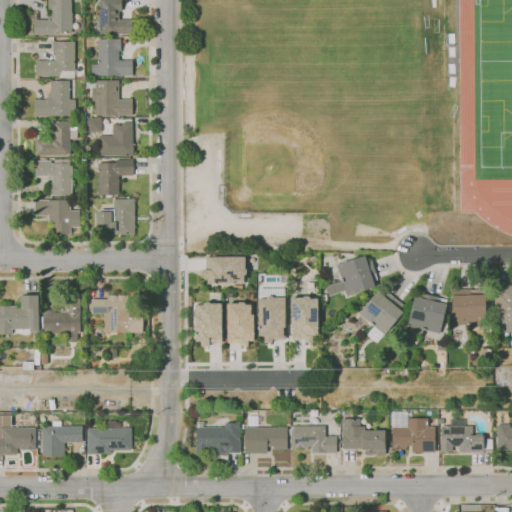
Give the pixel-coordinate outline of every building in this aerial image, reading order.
[(56,34),(34,34),(34,19),(47,19),(47,16),(52,16),(52,9),(48,9),(48,0),(71,0),(71,12),(72,32),(56,32),(56,34)] [(117,34),(117,33),(100,34),(100,0),(121,0),(121,6),(122,6),(122,11),(118,11),(118,19),(134,19),(134,34),(117,34)] [(117,76),(116,74),(92,75),(91,64),(98,64),(98,39),(120,39),(121,50),(118,50),(118,60),(132,60),(132,75),(117,76)] [(60,76),(35,76),(35,61),(54,61),(54,51),(52,51),(52,47),(53,47),(53,43),(52,43),(52,41),(55,41),(74,41),(74,71),(60,71),(60,76)] [(76,117),(34,117),(34,100),(48,100),(48,93),(50,93),(50,80),(69,80),(69,99),(76,99),(76,117)] [(115,116),(115,115),(95,115),(95,101),(92,101),(92,91),(87,91),(87,81),(95,81),(95,80),(118,80),(119,99),(132,99),(132,116),(115,116)] [(101,131),(87,131),(87,118),(101,118),(101,131)] [(70,155),(35,155),(35,139),(49,139),(49,135),(53,135),(53,121),(70,121),(70,127),(77,127),(77,139),(70,139),(70,155)] [(133,155),(99,155),(99,135),(112,135),(112,124),(122,124),(122,122),(132,122),(133,155)] [(71,195),(51,195),(51,194),(50,194),(50,183),(52,183),(52,176),(36,176),(36,160),(51,160),(51,163),(53,163),(53,158),(69,158),(69,163),(71,163),(71,195)] [(98,195),(97,163),(116,163),(116,160),(132,159),(132,175),(118,175),(119,195),(98,195)] [(71,234),(53,234),(53,222),(48,222),(48,215),(35,215),(35,199),(48,199),(48,200),(71,200),(71,210),(80,210),(80,226),(71,226),(71,234)] [(115,234),(115,232),(98,232),(98,229),(96,229),(96,213),(100,213),(100,210),(114,209),(114,199),(134,199),(134,234),(115,234)] [(346,296),(345,291),(328,296),(325,286),(342,281),(336,265),(365,255),(366,260),(371,259),(374,266),(376,273),(375,274),(377,279),(373,280),(375,287),(346,296)] [(204,256),(244,256),(245,283),(203,284),(204,256)] [(511,330),(511,283),(493,283),(495,332),(511,330)] [(376,342),(367,335),(374,326),(359,314),(378,291),(381,293),(384,289),(403,305),(400,309),(403,311),(388,329),(384,334),(383,334),(376,342)] [(486,332),(473,332),(473,325),(452,326),(452,289),(483,289),(483,295),(485,295),(485,317),(486,317),(486,324),(486,332)] [(439,333),(407,325),(414,296),(420,298),(421,292),(436,296),(436,297),(446,300),(445,304),(446,304),(439,333)] [(77,342),(66,342),(66,334),(43,334),(42,308),(46,308),(46,309),(51,309),(51,308),(55,308),(55,312),(60,312),(60,303),(63,303),(63,294),(79,294),(80,333),(77,333),(77,342)] [(11,335),(11,334),(0,334),(0,305),(21,305),(21,295),(38,295),(39,332),(31,332),(31,334),(28,336),(24,336),(21,335),(18,334),(15,334),(13,335),(11,335)] [(103,332),(103,313),(91,313),(91,299),(107,298),(107,295),(130,295),(131,306),(135,306),(135,310),(143,310),(143,331),(103,332)] [(290,296),(290,339),(317,340),(316,297),(290,296)] [(258,298),(284,298),(285,338),(272,338),(271,342),(264,342),(263,336),(258,336),(258,298)] [(226,303),(252,302),(253,340),(248,340),(248,346),(238,346),(238,343),(227,343),(226,303)] [(197,304),(220,305),(221,342),(209,342),(209,346),(200,345),(200,341),(195,341),(195,314),(197,314),(197,304)] [(363,333),(359,330),(363,325),(367,329),(363,333)] [(33,371),(22,370),(22,361),(33,361),(33,371)] [(362,450),(362,448),(343,448),(342,433),(341,418),(360,418),(360,426),(365,426),(365,430),(385,430),(385,454),(366,454),(366,450),(362,450)] [(435,451),(413,451),(413,445),(407,445),(407,448),(393,448),(392,426),(407,426),(407,418),(428,418),(428,426),(435,426),(435,451)] [(64,455),(42,456),(42,426),(52,426),(52,421),(61,421),(61,426),(82,426),(82,442),(64,442),(64,455)] [(214,454),(214,448),(206,448),(206,454),(195,454),(195,446),(196,446),(196,427),(197,427),(197,421),(204,421),(204,427),(225,427),(225,422),(239,422),(240,452),(226,452),(226,453),(214,454)] [(445,452),(445,450),(441,451),(440,442),(442,442),(442,425),(473,424),(473,434),(484,434),(484,438),(492,438),(492,448),(484,448),(484,451),(459,452),(459,445),(452,446),(452,450),(449,450),(449,452),(445,452)] [(337,453),(312,453),(312,446),(308,446),(308,447),(303,448),(294,448),(294,426),(325,426),(325,436),(337,435),(337,453)] [(498,426),(511,426),(511,449),(498,449),(498,426)] [(16,455),(0,455),(0,438),(3,438),(3,427),(36,427),(36,450),(21,450),(21,448),(16,448),(16,455)] [(258,453),(245,453),(245,427),(287,427),(287,449),(272,449),(272,446),(267,446),(267,452),(258,452),(258,453)] [(100,454),(87,454),(87,429),(131,428),(131,449),(111,450),(111,453),(100,453),(100,454)]
